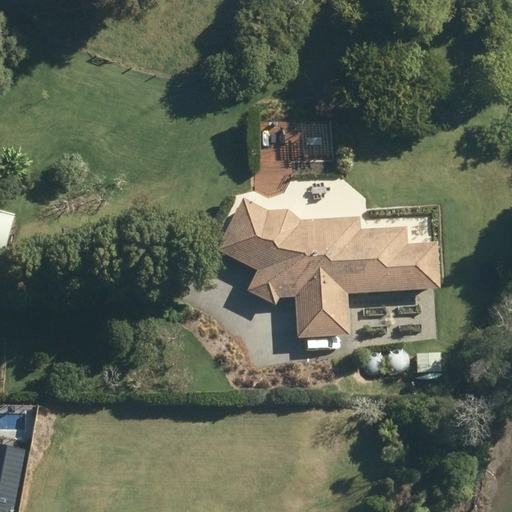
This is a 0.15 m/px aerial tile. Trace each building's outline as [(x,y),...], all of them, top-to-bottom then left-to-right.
[(309,197),(315,200),(320,198),(323,193),(321,187),(316,184),(310,186),(307,191),(309,197)] [(241,201),(214,254),(253,274),(243,294),(273,309),(276,301),(293,300),(294,340),(347,338),(345,297),(437,292),(435,245),(405,247),(405,232),(358,234),(358,220),(285,224),(241,201)] [(0,264),(12,218),(0,214),(0,264)] [(421,353),(422,372),(447,371),(446,351),(421,353)] [(0,511),(12,511),(25,449),(0,444),(0,511)]
